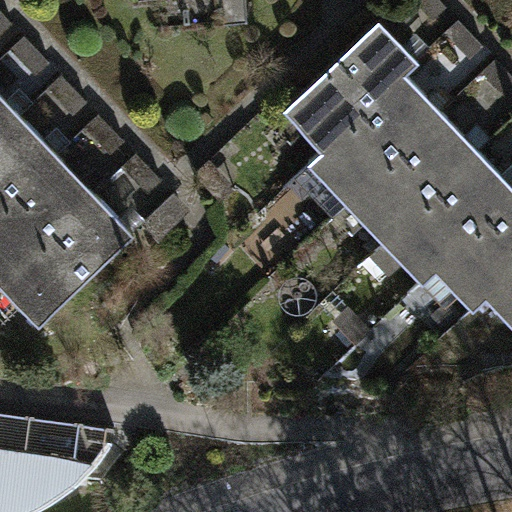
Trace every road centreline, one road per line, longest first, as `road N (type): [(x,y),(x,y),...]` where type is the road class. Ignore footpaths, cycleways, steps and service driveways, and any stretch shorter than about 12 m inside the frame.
road 1 (track): [(0,391),(249,425),(370,428),(432,478)]
road 2 (tertiary): [(315,511),(511,465)]
